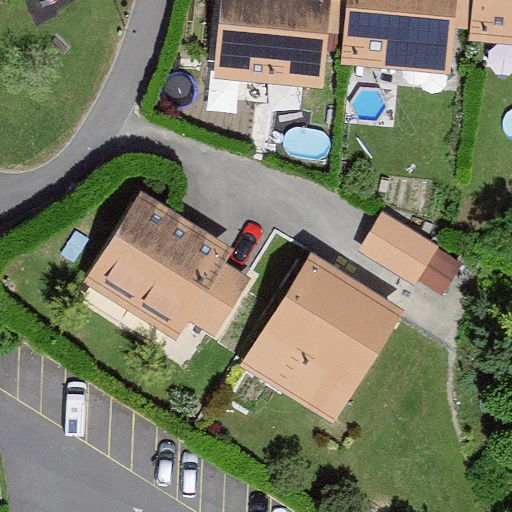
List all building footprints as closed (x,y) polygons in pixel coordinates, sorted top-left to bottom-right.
[(312,0),(206,0),(200,72),(306,81),(312,0)] [(444,0),(338,0),(333,61),(439,69),(444,0)] [(511,0),(464,0),(461,39),(511,42),(511,0)] [(234,245),(142,186),(83,278),(176,337),(189,318),(214,334),(251,277),(225,260),(234,245)] [(464,262),(382,210),(361,244),(442,295),(464,262)] [(334,420),(405,306),(311,248),(240,363),(334,420)]
